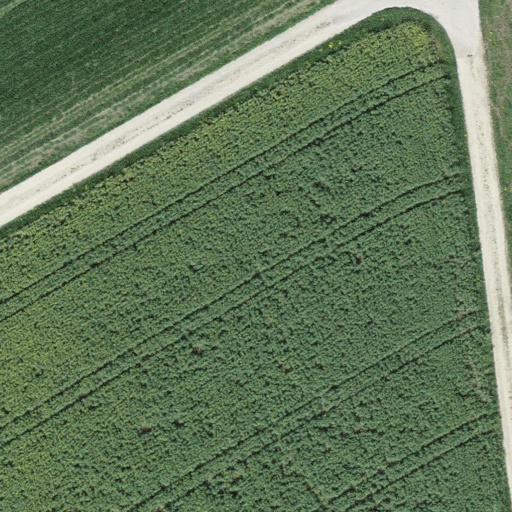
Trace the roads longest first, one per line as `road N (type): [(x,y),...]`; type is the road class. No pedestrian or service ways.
road 1 (track): [(509,511),(451,0)]
road 2 (track): [(0,213),(363,0)]
